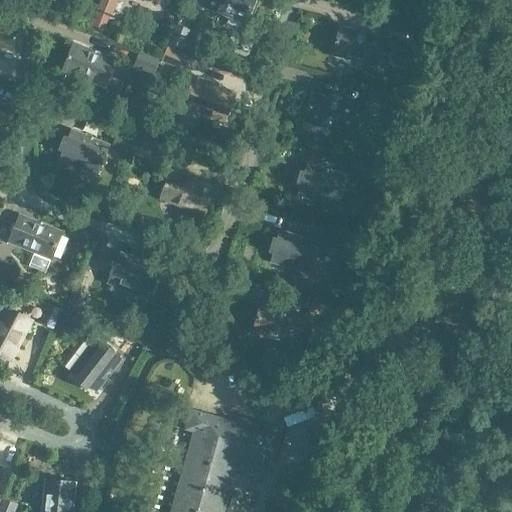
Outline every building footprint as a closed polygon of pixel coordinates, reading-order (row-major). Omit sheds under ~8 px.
[(100,0),(97,10),(112,15),(117,0),(100,0)] [(246,24),(255,0),(205,0),(203,7),(246,24)] [(389,19),(384,36),(405,42),(410,25),(389,19)] [(167,45),(183,51),(191,31),(175,25),(167,45)] [(376,66),(384,39),(340,27),(332,54),(376,66)] [(105,87),(116,61),(73,44),(63,70),(105,87)] [(161,63),(181,71),(187,55),(167,48),(161,63)] [(139,54),(134,68),(153,75),(158,61),(139,54)] [(197,79),(194,86),(190,85),(184,100),(188,102),(186,108),(225,123),(236,95),(197,79)] [(369,89),(365,104),(386,110),(390,94),(369,89)] [(349,134),(357,107),(313,94),(305,121),(349,134)] [(97,175),(109,147),(70,131),(67,138),(64,137),(58,152),(61,153),(59,159),(97,175)] [(112,146),(132,154),(138,140),(118,131),(112,146)] [(157,165),(163,148),(144,141),(138,157),(157,165)] [(348,174),(368,180),(373,164),(353,158),(348,174)] [(338,205),(346,176),(306,165),(304,172),(300,171),(295,187),(299,188),(297,194),(338,205)] [(203,214),(213,188),(171,172),(161,198),(203,214)] [(51,259),(62,233),(19,216),(9,242),(51,259)] [(332,227),(328,243),(346,247),(350,232),(332,227)] [(311,272),(319,243),(279,232),(277,239),(273,238),(268,254),(272,255),(271,261),(311,272)] [(155,277),(158,270),(119,254),(107,282),(146,298),(149,292),(153,294),(160,279),(155,277)] [(65,310),(80,317),(88,297),(74,291),(65,310)] [(309,313),(330,319),(334,302),(314,297),(309,313)] [(38,323),(54,330),(63,311),(47,304),(38,323)] [(297,344),(305,317),(261,305),(254,332),(297,344)] [(0,355),(10,361),(31,320),(6,307),(0,318),(0,355)] [(55,331),(70,337),(79,318),(64,311),(55,331)] [(95,392),(121,358),(97,340),(71,373),(77,377),(74,381),(87,391),(89,387),(95,392)] [(41,345),(33,376),(45,379),(52,348),(41,345)] [(170,511),(223,511),(238,458),(243,461),(267,468),(276,435),(190,411),(185,430),(194,432),(170,511)] [(71,511),(74,483),(47,480),(43,511),(71,511)] [(0,504),(0,511),(14,511),(18,505),(2,499),(0,504)]
